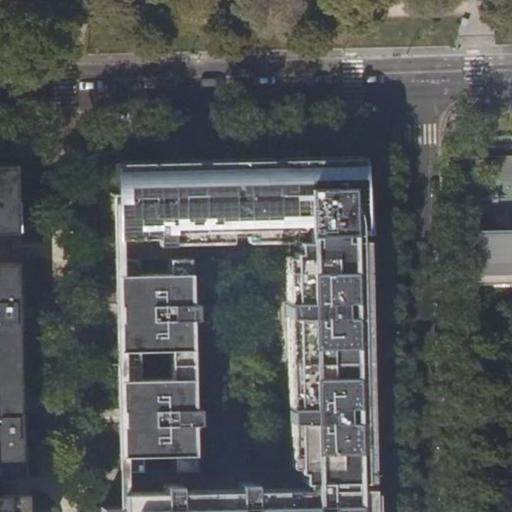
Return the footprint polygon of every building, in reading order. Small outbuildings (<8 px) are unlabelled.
[(360,183),(360,162),(323,163),(288,163),(258,164),(221,165),(183,165),(133,166),(109,167),(110,220),(116,220),(117,239),(152,239),(152,246),(168,246),(168,234),(302,231),(302,243),(291,243),(291,253),(287,254),(288,303),(281,303),(281,318),(289,318),(291,407),(283,407),(284,423),(291,423),(292,471),(296,471),(296,482),(300,482),(301,489),(249,490),(249,482),(232,482),(232,490),(174,491),(173,484),(157,484),(157,492),(121,493),(122,507),(97,508),(96,511),(368,511),(368,486),(367,445),(365,377),(363,305),(362,239),(360,183)] [(0,232),(9,233),(9,169),(0,169),(0,232)] [(511,232),(469,234),(470,286),(511,285),(511,232)] [(0,511),(17,511),(17,499),(16,446),(15,401),(14,355),(13,315),(12,270),(11,263),(0,263),(0,511)] [(193,321),(193,304),(185,305),(184,275),(112,276),(112,307),(115,307),(115,321),(113,321),(113,351),(185,351),(185,322),(193,321)] [(188,455),(187,425),(194,424),(194,409),(187,409),(186,379),(114,381),(115,411),(117,411),(117,425),(115,425),(116,456),(188,455)]
